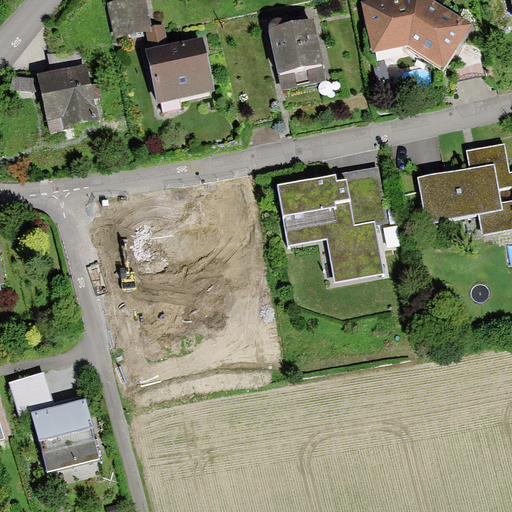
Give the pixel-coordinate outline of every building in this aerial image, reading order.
[(145,0),(120,0),(107,3),(114,36),(145,30),(152,29),(151,27),(145,0)] [(433,0),(371,0),(363,2),(373,52),(409,45),(442,69),(473,25),(433,0)] [(314,22),(264,34),(279,96),(328,85),(314,22)] [(152,29),(145,30),(150,49),(169,44),(164,24),(151,27),(152,29)] [(150,49),(146,49),(158,104),(216,91),(204,37),(169,44),(150,49)] [(85,64),(37,76),(51,131),(99,119),(85,64)] [(36,81),(13,79),(12,92),(35,94),(36,81)] [(471,169),(419,178),(428,222),(479,213),(483,234),(511,228),(511,172),(506,142),(467,149),(471,169)] [(380,167),(336,174),(337,182),(346,180),(354,225),(379,221),(379,224),(389,223),(380,167)] [(336,174),(278,183),(290,247),(327,239),(334,282),(388,272),(379,224),(379,221),(354,225),(346,180),(337,182),(336,174)] [(133,212),(141,270),(222,259),(224,273),(253,269),(242,190),(189,196),(192,221),(170,224),(168,207),(133,212)] [(204,278),(222,275),(219,259),(202,262),(204,278)] [(44,376),(4,387),(14,427),(30,423),(45,480),(100,466),(83,401),(52,409),(44,376)]
